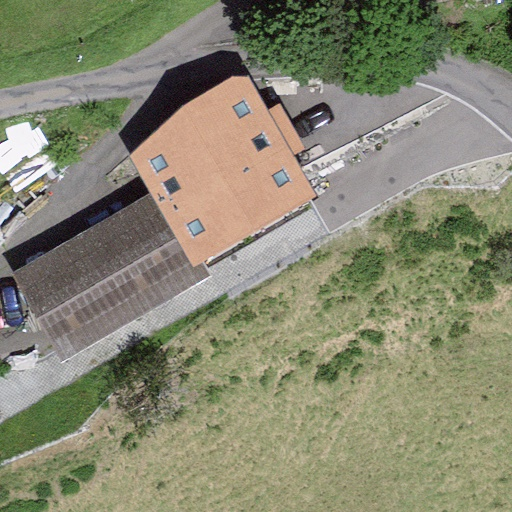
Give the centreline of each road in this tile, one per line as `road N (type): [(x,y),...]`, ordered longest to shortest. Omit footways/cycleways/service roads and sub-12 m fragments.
road 1 (unclassified): [(511,104),(416,63),(299,56),(217,63),(0,108)]
road 2 (track): [(149,77),(196,32),(251,0)]
